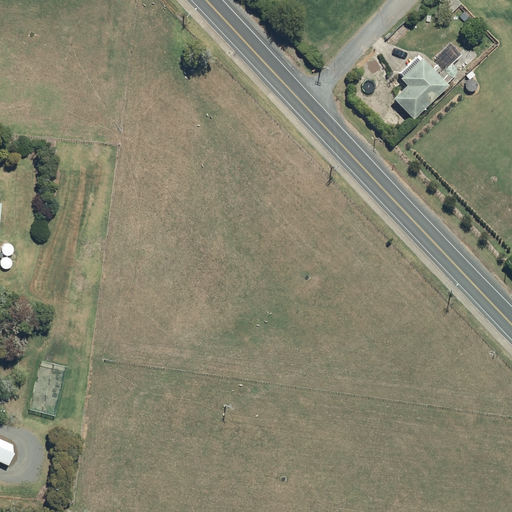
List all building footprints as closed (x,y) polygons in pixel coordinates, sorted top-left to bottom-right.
[(459,0),(440,0),(451,12),(462,2),(459,0)] [(462,8),(457,13),(461,17),(466,12),(462,8)] [(489,47),(482,45),(480,53),(486,55),(489,47)] [(399,74),(402,77),(400,78),(406,85),(392,98),(412,119),(448,85),(421,58),(418,60),(416,58),(399,74)] [(471,70),(466,75),(469,79),(475,74),(471,70)] [(31,397),(29,408),(41,410),(43,398),(31,397)] [(0,460),(2,461),(9,446),(0,441),(0,460)]
